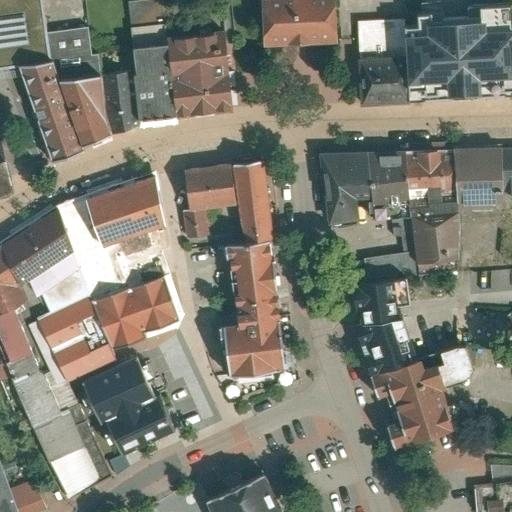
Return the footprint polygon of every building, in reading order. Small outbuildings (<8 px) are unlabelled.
[(0,0),(0,53),(4,53),(36,49),(32,20),(29,0),(0,0)] [(159,0),(113,0),(118,61),(122,109),(168,106),(162,27),(159,0)] [(333,0),(261,0),(263,43),(335,40),(333,0)] [(511,3),(474,5),(480,97),(511,94),(511,3)] [(480,97),(474,5),(467,6),(468,22),(405,26),(410,101),(480,97)] [(88,65),(85,45),(77,44),(74,16),(32,20),(36,49),(67,133),(97,120),(88,65)] [(410,101),(405,26),(405,20),(358,23),(363,104),(410,101)] [(212,23),(162,27),(168,106),(219,102),(212,23)] [(67,133),(36,49),(4,53),(39,152),(70,140),(67,133)] [(118,61),(88,65),(97,120),(122,109),(118,61)] [(494,140),(445,142),(447,182),(450,207),(496,204),(495,182),(494,145),(494,140)] [(445,142),(401,145),(404,185),(447,182),(445,142)] [(511,144),(494,145),(495,182),(506,182),(506,197),(511,196),(511,144)] [(404,185),(401,145),(360,148),(364,193),(366,219),(405,216),(404,185)] [(360,148),(318,152),(323,218),(353,216),(351,194),(364,193),(360,148)] [(250,150),(220,154),(225,192),(231,232),(260,228),(250,150)] [(220,154),(172,161),(177,198),(225,192),(220,154)] [(152,216),(138,169),(75,188),(89,235),(152,216)] [(75,188),(44,199),(89,315),(98,338),(164,314),(169,302),(152,242),(156,233),(152,216),(89,235),(75,188)] [(89,315),(44,199),(42,193),(0,222),(0,260),(3,266),(7,275),(16,270),(22,286),(29,281),(38,300),(24,307),(39,336),(89,315)] [(231,232),(214,234),(225,312),(211,314),(218,364),(277,356),(260,228),(231,232)] [(0,260),(0,372),(52,489),(88,467),(57,394),(44,400),(8,315),(15,312),(0,279),(0,268),(3,266),(0,260)] [(142,387),(124,345),(69,369),(88,412),(95,409),(109,442),(163,419),(149,385),(142,387)] [(425,354),(377,369),(386,397),(399,393),(407,418),(392,423),(400,448),(465,427),(443,356),(427,360),(425,354)] [(511,421),(506,420),(502,442),(511,444),(511,421)] [(19,467),(0,473),(0,499),(2,506),(29,497),(19,467)] [(287,511),(268,474),(211,502),(215,511),(287,511)] [(473,484),(475,511),(497,511),(496,483),(473,484)]
